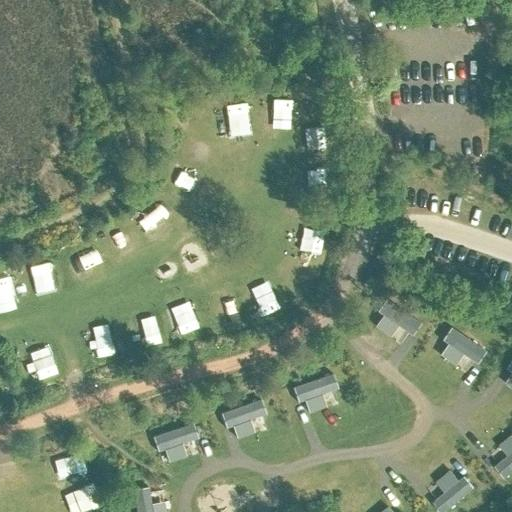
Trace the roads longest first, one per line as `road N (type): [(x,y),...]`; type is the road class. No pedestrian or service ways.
road 1 (track): [(0,431),(281,345),(333,306),(365,214)]
road 2 (track): [(109,0),(142,129),(140,161),(97,199),(0,244)]
